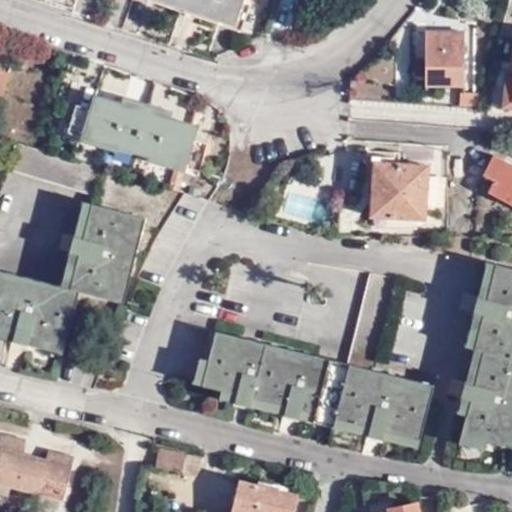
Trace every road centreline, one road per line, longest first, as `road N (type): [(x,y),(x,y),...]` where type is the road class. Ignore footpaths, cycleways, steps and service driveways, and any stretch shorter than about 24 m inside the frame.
road 1 (residential): [(511,497),(0,383)]
road 2 (residential): [(394,0),(331,68),(290,88),(232,88),(174,74),(0,15)]
